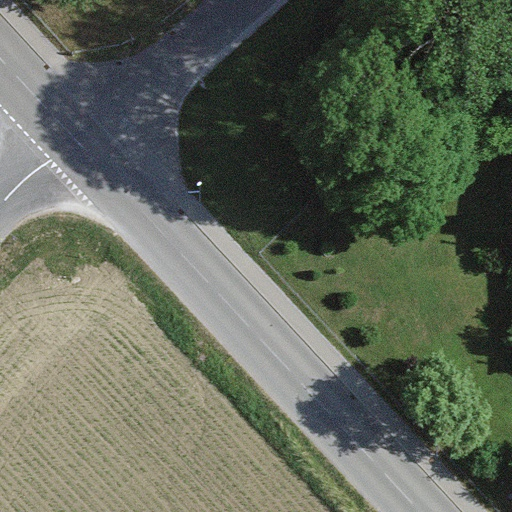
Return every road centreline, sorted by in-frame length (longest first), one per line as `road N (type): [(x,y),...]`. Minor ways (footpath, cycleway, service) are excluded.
road 1 (tertiary): [(422,511),(74,136)]
road 2 (residential): [(74,136),(240,0)]
